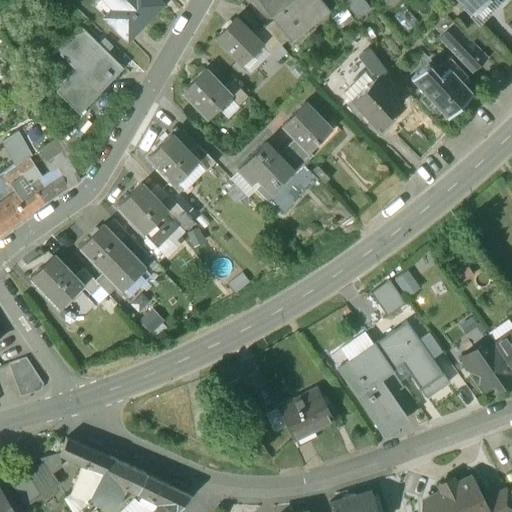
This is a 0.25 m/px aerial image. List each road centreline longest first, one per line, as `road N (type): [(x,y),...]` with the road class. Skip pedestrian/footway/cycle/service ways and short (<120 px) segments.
road 1 (tertiary): [(75,402),(168,367),(267,315),(361,257),(511,133)]
road 2 (residential): [(511,408),(292,486),(221,485),(157,462),(101,430),(75,402)]
road 3 (residential): [(0,254),(86,193),(200,0)]
road 4 (residential): [(75,402),(0,292)]
